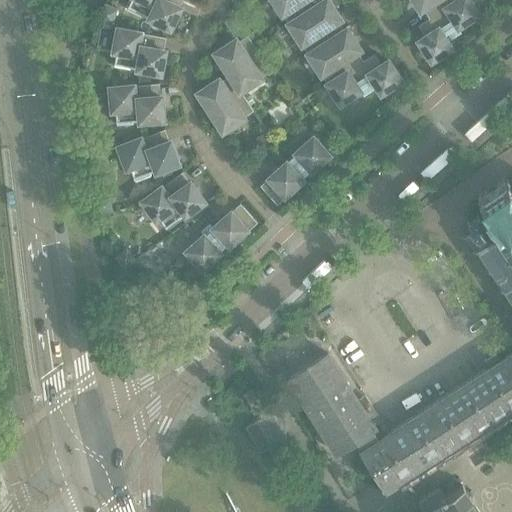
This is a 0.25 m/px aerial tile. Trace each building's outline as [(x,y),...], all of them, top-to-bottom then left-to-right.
[(130,0),(127,7),(126,10),(141,17),(142,15),(169,28),(179,7),(182,0),(130,0)] [(272,0),(288,24),(324,1),(324,0),(323,0),(272,0)] [(288,24),(307,54),(344,31),(343,30),(337,21),(340,19),(326,0),(323,0),(324,0),(324,1),(288,24)] [(457,0),(412,0),(420,11),(422,9),(428,18),(428,19),(457,0)] [(457,0),(428,19),(428,18),(417,25),(424,36),(417,40),(430,60),(450,47),(447,42),(461,33),(457,27),(477,15),(467,0),(457,0)] [(105,4),(105,3),(105,4),(104,3),(103,5),(104,6),(99,18),(98,18),(98,20),(96,25),(110,28),(118,9),(105,4)] [(117,28),(117,29),(113,51),(115,52),(113,64),(114,64),(113,67),(129,70),(130,67),(159,73),(164,50),(163,50),(165,37),(117,28)] [(263,40),(256,29),(247,35),(254,46),(263,40)] [(307,54),(327,84),(327,85),(363,61),(357,51),(359,50),(345,29),(343,30),(344,31),(307,54)] [(240,91),(271,71),(268,67),(254,46),(247,35),(236,42),(235,39),(214,53),(229,75),(240,91)] [(363,61),(327,85),(339,104),(359,91),(363,97),(377,88),(380,92),(400,80),(387,60),(380,64),(374,53),(363,61)] [(280,72),(273,63),(268,67),(271,71),(274,76),(280,72)] [(222,131),(253,111),(240,91),(229,75),(219,81),(218,79),(197,93),(222,131)] [(80,77),(76,77),(77,91),(82,91),(91,90),(90,76),(80,77)] [(109,87),(109,88),(111,111),(114,110),(115,123),(116,123),(116,126),(133,124),(132,122),(162,119),(160,96),(158,83),(109,87)] [(301,101),(296,94),(288,99),(293,106),(301,101)] [(118,146),(118,147),(126,168),(129,167),(133,179),(134,179),(134,181),(150,176),(149,173),(177,162),(169,141),(168,141),(164,129),(118,146)] [(272,141),(265,132),(254,139),(261,149),(272,141)] [(328,155),(312,137),(295,153),(286,162),(285,161),(268,177),(259,186),(276,205),(287,195),(285,193),(328,155)] [(89,142),(84,143),(87,156),(91,155),(101,154),(98,140),(89,142)] [(142,201),(155,220),(158,218),(165,228),(166,228),(167,230),(181,220),(179,218),(203,201),(189,182),(181,172),(142,201)] [(467,233),(461,237),(462,239),(465,237),(472,249),(471,250),(472,251),(472,252),(475,251),(486,269),(485,269),(486,271),(487,271),(498,287),(497,288),(499,290),(503,288),(511,302),(511,305),(510,307),(511,310),(511,309),(511,191),(508,184),(510,183),(507,178),(505,179),(504,178),(499,181),(500,182),(498,183),(483,193),(481,194),(480,193),(476,196),(477,198),(475,199),(478,203),(480,202),(489,216),(483,220),(478,217),(478,215),(476,215),(475,218),(470,221),(467,220),(466,223),(468,224),(469,231),(467,233)] [(99,199),(99,200),(95,200),(97,214),(102,213),(111,211),(109,198),(99,199)] [(257,222),(240,203),(230,212),(230,211),(213,227),(209,223),(200,231),(203,235),(186,251),(201,269),(219,253),(218,252),(228,244),(244,230),(246,233),(257,222)] [(134,260),(126,249),(119,255),(115,257),(123,269),(127,266),(134,260)] [(180,285),(177,288),(186,298),(197,289),(193,285),(187,279),(180,285)] [(352,442),(384,491),(511,407),(511,352),(498,361),(494,355),(495,354),(494,353),(492,355),(493,356),(485,360),(485,359),(482,361),(483,362),(484,361),(488,368),(381,437),(374,427),(352,442)] [(335,453),(352,442),(374,427),(375,427),(374,426),(381,421),(373,408),(366,413),(327,353),(287,379),(335,453)] [(252,389),(243,395),(252,410),(261,404),(252,389)] [(260,452),(286,437),(270,411),(245,427),(260,452)] [(478,511),(461,484),(459,486),(453,477),(419,499),(425,508),(418,511),(478,511)]
